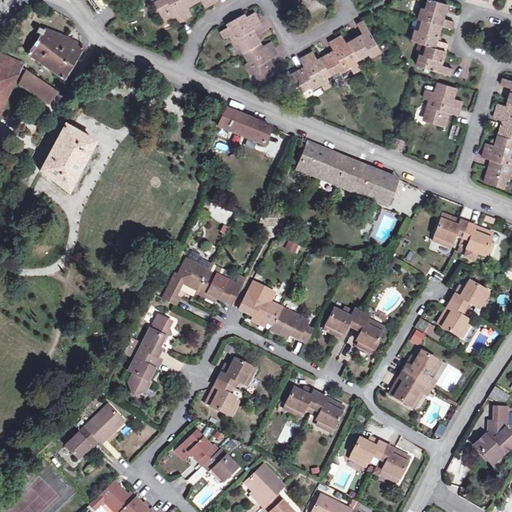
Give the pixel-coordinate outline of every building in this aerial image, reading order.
[(101,0),(86,0),(96,11),(106,5),(101,0)] [(159,0),(152,4),(162,22),(172,16),(176,22),(189,15),(186,8),(200,0),(204,7),(214,0),(213,0),(159,0)] [(425,53),(421,52),(418,65),(450,75),(453,67),(443,64),(448,44),(439,41),(443,27),(452,30),(454,23),(445,20),(449,5),(433,0),(431,0),(429,8),(425,7),(421,20),(425,21),(422,31),(418,30),(414,41),(421,43),(428,45),(425,53)] [(254,13),(247,17),(244,13),(228,22),(230,27),(223,31),(227,38),(231,37),(236,45),(239,43),(249,62),(247,64),(252,74),(255,73),(261,82),(278,72),(270,58),(277,54),(272,44),(265,48),(255,30),(262,26),(254,13)] [(425,21),(421,20),(416,23),(414,29),(418,30),(422,31),(425,21)] [(299,58),(303,66),(294,72),(304,92),(310,88),(312,92),(331,82),(329,77),(339,72),(341,76),(358,67),(355,62),(370,54),(371,56),(381,51),(365,22),(360,24),(365,33),(345,43),(341,36),(328,42),(332,50),(318,58),(314,50),(299,58)] [(67,39),(47,31),(30,55),(64,80),(83,47),(67,39)] [(428,45),(421,43),(418,50),(421,52),(425,53),(428,45)] [(0,71),(1,72),(0,73),(0,113),(14,83),(21,68),(23,65),(0,54),(0,71)] [(21,68),(14,83),(49,106),(58,93),(21,68)] [(484,159),(492,161),(487,175),(506,182),(509,172),(511,173),(511,80),(506,79),(504,85),(511,87),(511,90),(507,108),(500,106),(496,120),(503,122),(496,146),(489,144),(484,159)] [(423,112),(432,115),(431,117),(449,124),(451,118),(459,121),(463,108),(454,105),(458,92),(440,86),(437,96),(434,95),(430,106),(426,105),(423,112)] [(220,128),(263,145),(271,128),(227,109),(219,127),(220,128)] [(69,194),(97,143),(66,127),(41,172),(69,194)] [(406,144),(397,140),(394,148),(403,152),(406,144)] [(297,169),(320,179),(331,152),(309,143),(297,169)] [(320,179),(338,186),(344,172),(356,177),(362,165),(331,152),(320,179)] [(344,172),(338,186),(340,186),(386,206),(391,194),(398,179),(362,165),(356,177),(344,172)] [(506,182),(487,175),(484,183),(503,190),(506,182)] [(405,182),(398,179),(391,194),(399,197),(405,182)] [(215,204),(208,215),(226,225),(232,215),(215,204)] [(285,226),(284,212),(264,213),(258,225),(263,227),(285,226)] [(462,238),(468,224),(454,218),(453,220),(450,219),(449,222),(440,219),(432,240),(441,244),(442,240),(451,243),(455,235),(462,238)] [(489,240),(494,242),(497,243),(500,236),(468,224),(462,238),(469,240),(466,248),(484,255),(489,240)] [(489,256),(494,242),(489,240),(484,255),(489,256)] [(290,241),(286,248),(295,252),(299,245),(290,241)] [(197,291),(207,271),(186,261),(178,276),(176,275),(169,289),(177,293),(182,284),(197,291)] [(242,288),(207,271),(197,291),(196,293),(206,298),(208,294),(217,298),(217,296),(221,298),(220,300),(223,302),(233,306),(242,288)] [(468,301),(475,305),(480,297),(484,300),(489,291),(469,280),(464,288),(462,286),(460,289),(458,288),(456,291),(451,300),(464,307),(468,301)] [(253,281),(239,309),(250,315),(251,313),(254,315),(252,321),(260,325),(262,320),(268,323),(272,326),(282,307),(271,302),(276,293),(253,281)] [(169,289),(167,293),(175,298),(177,293),(169,289)] [(175,298),(167,293),(163,300),(176,307),(179,300),(175,298)] [(214,302),(217,298),(208,294),(206,298),(214,302)] [(479,308),(484,300),(480,297),(475,305),(479,308)] [(458,335),(466,320),(468,318),(460,313),(464,307),(451,300),(446,308),(438,323),(458,335)] [(309,321),(282,307),(272,326),(270,330),(281,335),(283,331),(290,335),(291,333),(295,335),(295,337),(306,343),(313,330),(306,326),(309,321)] [(354,329),(362,313),(356,309),(354,313),(345,309),(343,314),(335,309),(324,329),(333,334),(335,330),(343,334),(347,325),(354,329)] [(358,341),(374,349),(384,327),(368,319),(370,316),(362,313),(354,329),(360,332),(356,340),(358,341)] [(141,350),(158,359),(162,351),(161,350),(166,338),(173,336),(171,330),(173,325),(160,319),(153,332),(151,330),(141,350)] [(428,325),(420,320),(415,328),(423,333),(430,337),(433,332),(426,328),(428,325)] [(466,320),(458,335),(462,338),(471,322),(466,320)] [(413,330),(409,343),(419,346),(423,333),(413,330)] [(131,356),(138,340),(131,338),(124,353),(131,356)] [(374,349),(358,341),(356,345),(371,353),(374,349)] [(163,362),(158,359),(141,350),(130,372),(135,374),(130,384),(134,397),(141,395),(145,388),(149,390),(152,383),(150,382),(146,380),(148,376),(152,378),(156,370),(158,371),(163,362)] [(411,358),(404,370),(432,386),(435,380),(432,378),(428,376),(433,368),(436,370),(441,361),(422,350),(417,358),(414,356),(412,359),(411,358)] [(236,381),(243,385),(248,376),(253,379),(258,370),(238,360),(234,368),(228,365),(227,369),(225,368),(223,371),(218,381),(232,388),(236,381)] [(433,368),(428,376),(432,378),(436,370),(433,368)] [(432,386),(404,370),(390,393),(410,405),(419,389),(423,392),(427,394),(432,386)] [(248,376),(243,385),(249,388),(253,379),(248,376)] [(228,415),(235,400),(237,397),(229,394),(232,388),(218,381),(214,389),(206,405),(228,415)] [(496,385),(489,397),(493,399),(506,400),(510,394),(496,385)] [(315,408),(322,394),(310,388),(308,390),(306,388),(304,391),(296,387),(286,408),(294,412),(296,408),(304,413),(308,404),(315,408)] [(419,389),(410,405),(414,408),(423,392),(419,389)] [(319,419),(335,427),(345,406),(322,394),(315,408),(321,411),(318,419),(319,419)] [(241,403),(235,400),(228,415),(233,418),(241,403)] [(102,445),(107,439),(105,437),(113,429),(116,431),(125,422),(109,405),(85,428),(89,431),(99,442),(102,445)] [(494,407),(493,421),(507,422),(508,422),(508,408),(494,407)] [(302,416),(304,413),(296,408),(294,412),(302,416)] [(333,432),(335,427),(319,419),(317,424),(333,432)] [(507,422),(493,421),(488,421),(488,432),(492,432),(492,435),(487,435),(476,445),(484,454),(495,455),(502,450),(505,453),(511,446),(511,433),(511,432),(507,429),(507,422)] [(439,438),(445,427),(439,424),(433,435),(439,438)] [(85,428),(80,434),(83,437),(89,431),(85,428)] [(107,439),(116,431),(113,429),(105,437),(107,439)] [(83,437),(80,434),(66,447),(78,459),(92,447),(99,442),(89,431),(83,437)] [(212,438),(220,442),(224,435),(216,431),(212,438)] [(204,466),(217,454),(197,433),(183,446),(192,455),(204,466)] [(361,458),(370,462),(374,455),(380,458),(387,444),(375,438),(374,440),(371,438),(369,442),(361,438),(351,458),(359,462),(361,458)] [(387,444),(380,458),(387,461),(384,468),(385,469),(401,477),(411,456),(387,444)] [(185,461),(192,455),(183,446),(177,452),(185,461)] [(493,464),(505,453),(502,450),(495,455),(484,454),(493,464)] [(213,470),(225,482),(238,470),(220,451),(217,454),(204,466),(210,473),(213,470)] [(454,455),(446,470),(462,478),(470,463),(454,455)] [(368,466),(370,462),(361,458),(359,462),(368,466)] [(325,472),(333,476),(338,466),(330,462),(325,472)] [(246,483),(254,492),(261,500),(258,502),(264,508),(278,495),(284,488),(264,466),(246,483)] [(189,482),(196,485),(204,470),(197,467),(189,482)] [(401,477),(385,469),(383,474),(398,481),(401,477)] [(222,485),(225,482),(213,470),(210,473),(222,485)] [(121,487),(115,481),(91,504),(97,510),(106,501),(121,487)] [(135,501),(129,496),(121,487),(106,501),(115,511),(147,511),(149,511),(138,498),(135,501)] [(261,500),(254,492),(251,494),(258,502),(261,500)] [(135,501),(138,498),(132,493),(129,496),(135,501)] [(352,511),(353,510),(323,494),(313,511),(352,511)] [(293,511),(278,495),(264,508),(267,511),(293,511)] [(253,503),(247,511),(266,511),(253,503)]
